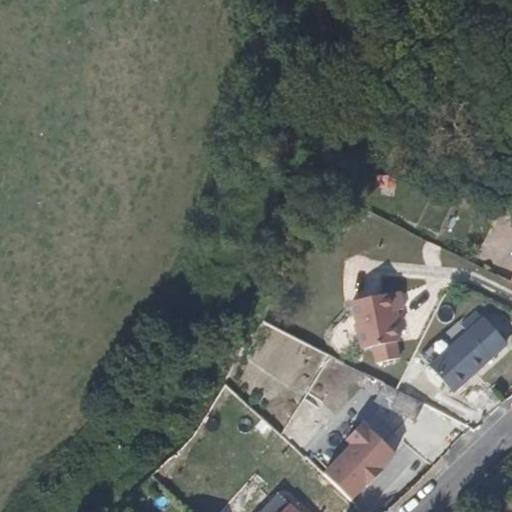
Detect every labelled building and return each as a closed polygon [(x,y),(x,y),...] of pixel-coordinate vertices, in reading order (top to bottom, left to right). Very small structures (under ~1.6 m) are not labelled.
[(378,194),(394,194),(394,175),(378,175),(378,194)] [(400,313),(398,297),(349,307),(355,351),(367,350),(369,365),(391,364),(388,345),(393,345),(389,315),(400,313)] [(463,334),(426,366),(450,392),(487,359),(463,334)] [(391,392),(383,388),(374,406),(411,424),(420,407),(391,392)] [(350,444),(324,471),(354,499),(397,452),(364,421),(346,440),(350,444)] [(293,511),(282,501),(271,511),(293,511)]
